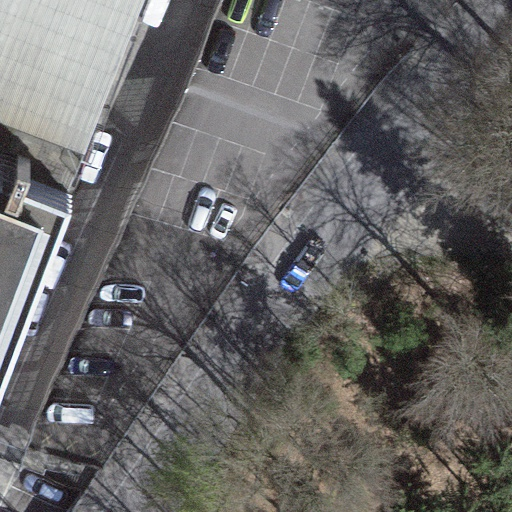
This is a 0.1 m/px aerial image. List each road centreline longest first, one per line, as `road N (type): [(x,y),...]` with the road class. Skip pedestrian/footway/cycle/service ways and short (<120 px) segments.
road 1 (unclassified): [(147,511),(334,245),(511,64)]
road 2 (track): [(511,293),(334,245)]
